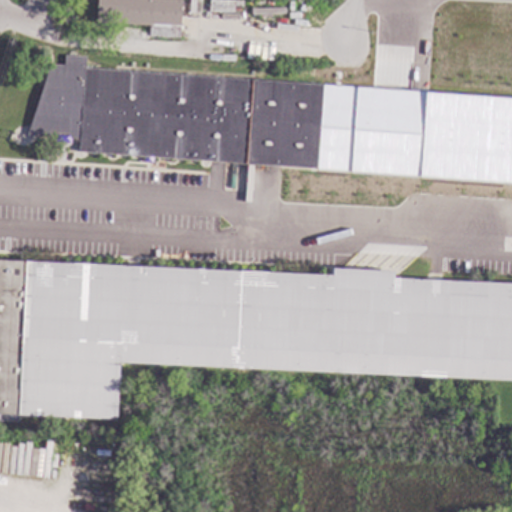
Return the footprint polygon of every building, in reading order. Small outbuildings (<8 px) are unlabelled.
[(179,0),(178,38),(147,36),(148,25),(95,22),(96,0),(179,0)] [(189,0),(188,13),(199,14),(200,0),(189,0)] [(85,55),(84,67),(321,84),(315,168),(314,168),(313,169),(417,174),(415,210),(399,209),(398,226),(321,222),(321,226),(316,226),(316,222),(290,221),(291,205),(287,205),(287,196),(291,196),(293,168),(308,169),(308,167),(94,152),(94,163),(85,163),(86,152),(77,151),(78,138),(71,137),(71,144),(52,143),(52,136),(26,134),(49,64),(64,64),(64,54),(85,55)] [(511,178),(511,214),(429,210),(431,174),(511,178)] [(391,270),(391,277),(511,282),(511,380),(119,362),(116,419),(0,413),(0,259),(331,274),(331,267),(391,270)]
